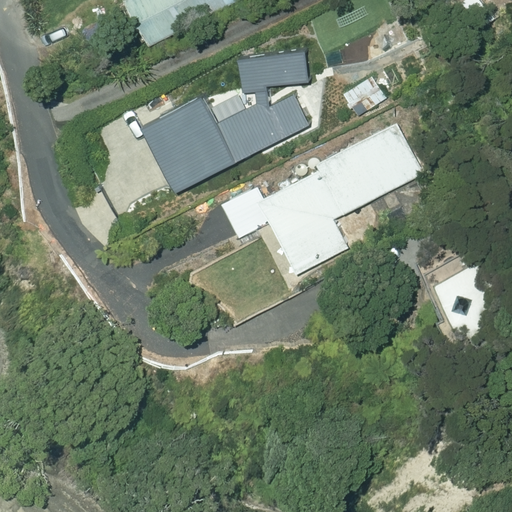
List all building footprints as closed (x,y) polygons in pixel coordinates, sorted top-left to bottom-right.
[(126,0),(151,46),(240,0),(126,0)] [(142,129),(174,193),(310,127),(296,95),(272,103),(269,89),(308,83),(308,52),(238,58),(241,92),(255,92),(258,104),(245,108),(238,96),(213,111),(205,92),(142,129)] [(346,95),(359,115),(386,98),(374,79),(346,95)] [(257,199),(295,275),(349,248),(335,222),(340,217),(427,173),(399,118),(314,161),(318,169),(257,199)] [(443,320),(459,357),(489,344),(486,336),(511,325),(478,249),(427,271),(447,318),(443,320)]
